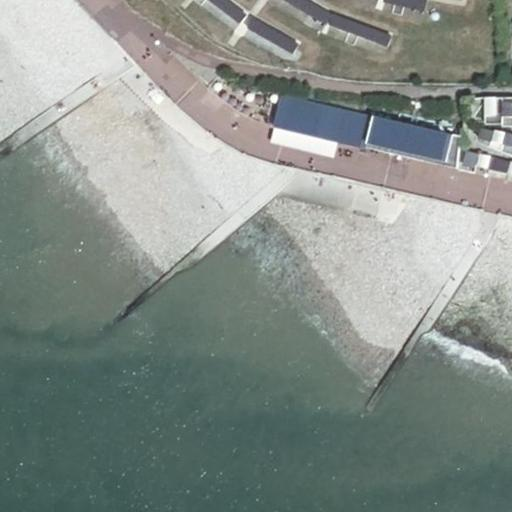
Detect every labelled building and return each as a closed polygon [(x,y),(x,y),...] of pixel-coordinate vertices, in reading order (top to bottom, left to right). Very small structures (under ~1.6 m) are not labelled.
[(209,0),(240,24),(246,16),(224,0),(209,0)] [(289,0),(327,22),(331,15),(305,0),(289,0)] [(427,12),(429,2),(422,0),(386,0),(386,3),(427,12)] [(389,46),(392,38),(338,18),(335,26),(389,46)] [(295,53),(300,45),(257,21),(252,30),(295,53)] [(495,115),(508,115),(509,97),(495,97),(495,115)] [(274,128),(460,171),(462,161),(466,143),(280,101),(274,128)] [(477,143),(480,144),(484,127),(470,124),(467,141),(477,143)] [(488,146),(493,147),(496,130),(484,127),(480,144),(488,146)] [(499,148),(504,149),(508,133),(496,130),(493,147),(499,148)] [(462,161),(473,163),(477,143),(467,141),(466,143),(462,161)] [(473,163),(483,165),(488,146),(480,144),(477,143),(473,163)] [(483,165),(495,168),(499,148),(493,147),(488,146),(483,165)] [(495,168),(507,171),(511,151),(504,149),(499,148),(495,168)]
